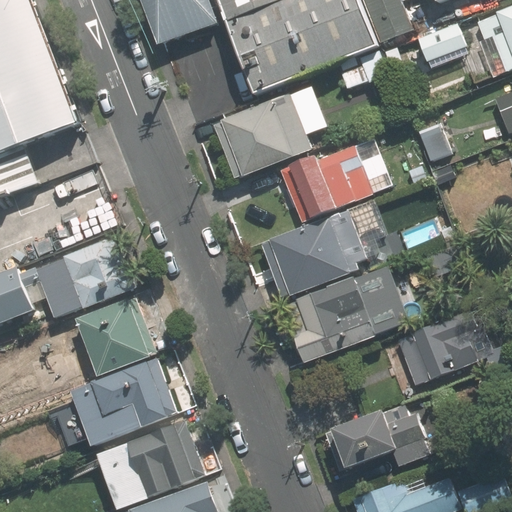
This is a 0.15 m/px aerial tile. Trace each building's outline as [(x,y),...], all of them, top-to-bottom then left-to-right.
[(0,0),(0,155),(88,122),(36,0),(0,0)] [(150,0),(171,47),(228,25),(217,0),(150,0)] [(232,0),(267,91),(389,45),(372,0),(232,0)] [(372,0),(389,45),(421,32),(408,1),(410,0),(372,0)] [(511,71),(511,9),(482,21),(489,39),(482,42),(496,78),(511,71)] [(476,47),(465,21),(422,40),(433,66),(476,47)] [(511,91),(499,96),(511,132),(511,91)] [(317,151),(300,101),(222,128),(240,178),(317,151)] [(448,127),(446,124),(424,131),(425,134),(434,162),(456,155),(448,127)] [(511,164),(511,137),(503,141),(511,164)] [(286,175),(308,224),(396,189),(376,139),(286,175)] [(351,208),(308,224),(263,241),(286,302),(368,270),(365,262),(387,254),(378,230),(362,236),(351,208)] [(68,258),(44,266),(61,319),(138,295),(119,237),(67,254),(68,258)] [(455,240),(427,259),(442,281),(470,263),(455,240)] [(20,265),(0,273),(0,324),(39,307),(22,269),(20,265)] [(392,265),(293,304),(304,334),(301,335),(311,361),(414,322),(392,265)] [(86,381),(161,353),(140,296),(61,325),(69,347),(73,346),(86,381)] [(490,338),(478,310),(403,342),(421,385),(460,369),(453,353),(490,338)] [(165,360),(78,389),(96,443),(152,424),(151,421),(182,411),(165,360)] [(404,406),(342,427),(356,467),(400,452),(404,465),(438,453),(426,419),(410,424),(404,406)] [(186,419),(101,454),(124,510),(209,476),(186,419)] [(409,478),(358,495),(363,511),(458,511),(465,510),(453,476),(413,490),(409,478)] [(511,489),(508,477),(463,492),(470,511),(478,511),(511,500),(511,489)] [(224,511),(211,478),(210,478),(195,485),(127,511),(224,511)]
